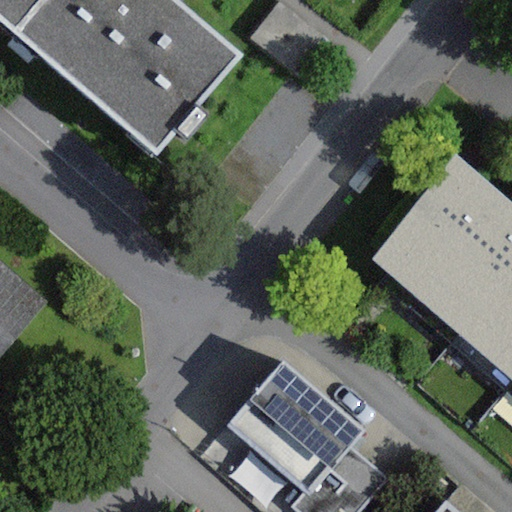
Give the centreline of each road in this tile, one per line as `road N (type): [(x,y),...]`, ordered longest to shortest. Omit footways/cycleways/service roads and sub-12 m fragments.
road 1 (residential): [(478,0),(221,326)]
road 2 (residential): [(0,132),(221,326)]
road 3 (residential): [(221,326),(79,511)]
